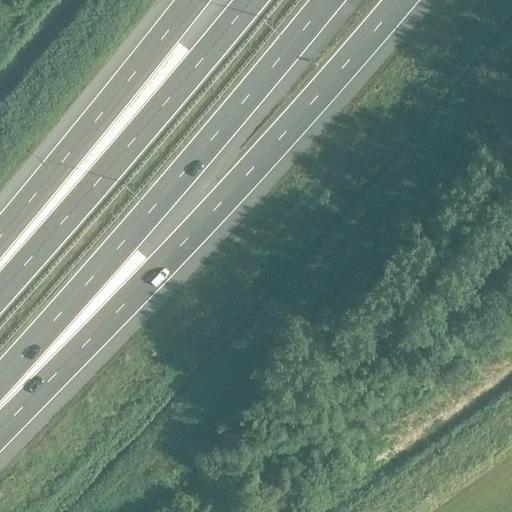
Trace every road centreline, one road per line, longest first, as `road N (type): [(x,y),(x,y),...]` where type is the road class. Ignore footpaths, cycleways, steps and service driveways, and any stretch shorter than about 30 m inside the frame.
road 1 (motorway): [(0,414),(155,270),(400,0)]
road 2 (motorway): [(0,391),(326,0)]
road 3 (motorway): [(247,0),(0,288)]
road 4 (motorway): [(190,0),(0,235)]
